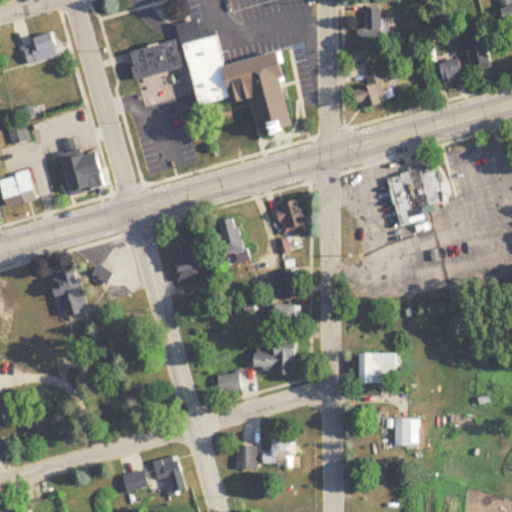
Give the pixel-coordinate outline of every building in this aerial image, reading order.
[(511,0),(494,0),(495,21),(511,21),(511,0)] [(355,29),(355,38),(379,38),(378,7),(362,7),(362,29),(355,29)] [(300,127),(284,53),(228,65),(220,30),(206,33),(203,21),(181,25),(184,40),(132,51),(138,79),(195,67),(203,105),(237,98),(238,104),(259,99),(267,134),(300,127)] [(28,66),(62,55),(56,34),(21,44),(28,66)] [(468,70),(486,67),(481,38),(462,41),(468,70)] [(435,64),(442,88),(461,82),(454,59),(435,64)] [(384,101),(377,63),(362,65),(366,87),(350,90),(353,106),(384,101)] [(31,140),(26,123),(9,129),(14,145),(31,140)] [(110,188),(103,152),(82,156),(79,138),(64,142),(75,195),(110,188)] [(397,226),(421,220),(418,207),(441,201),(432,165),(384,178),(397,226)] [(9,207),(40,200),(32,172),(2,179),(9,207)] [(284,235),(307,234),(306,202),(287,203),(288,216),(283,216),(284,235)] [(219,239),(224,259),(248,253),(239,219),(223,223),(226,236),(219,239)] [(209,270),(197,247),(177,258),(188,280),(209,270)] [(93,276),(106,289),(117,277),(104,265),(93,276)] [(92,313),(80,273),(55,280),(68,321),(92,313)] [(266,293),(289,288),(286,274),(263,280),(266,293)] [(0,362),(1,362),(0,356),(0,323),(11,321),(3,289),(0,289),(0,362)] [(187,303),(190,317),(211,313),(208,299),(187,303)] [(276,325),(301,325),(301,306),(276,306),(276,325)] [(259,346),(258,372),(300,374),(301,348),(259,346)] [(386,384),(386,369),(402,369),(403,355),(365,354),(365,384),(386,384)] [(413,420),(399,420),(399,446),(413,446),(413,420)] [(266,467),(301,467),(301,441),(276,441),(276,453),(266,453),(266,467)] [(238,470),(260,470),(260,447),(238,447),(238,470)] [(169,496),(190,490),(180,456),(155,464),(161,482),(165,481),(169,496)] [(152,487),(146,470),(125,478),(131,494),(152,487)]
